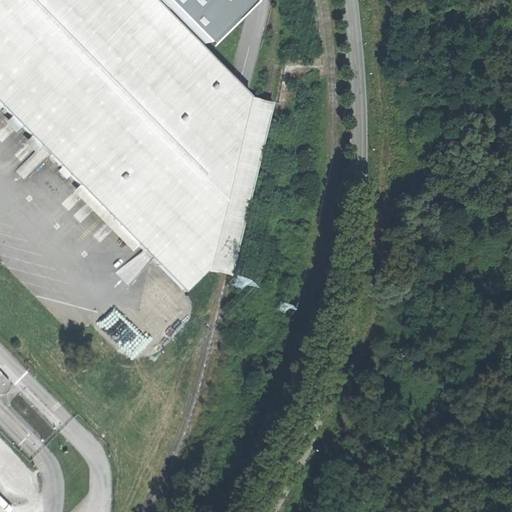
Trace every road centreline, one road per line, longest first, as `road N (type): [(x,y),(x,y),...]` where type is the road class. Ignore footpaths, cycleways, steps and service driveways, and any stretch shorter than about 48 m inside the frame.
road 1 (secondary): [(351,0),(360,222),(354,285),(319,413),(269,511)]
road 2 (unknown): [(262,0),(182,201),(143,266),(108,281),(85,276),(0,198)]
